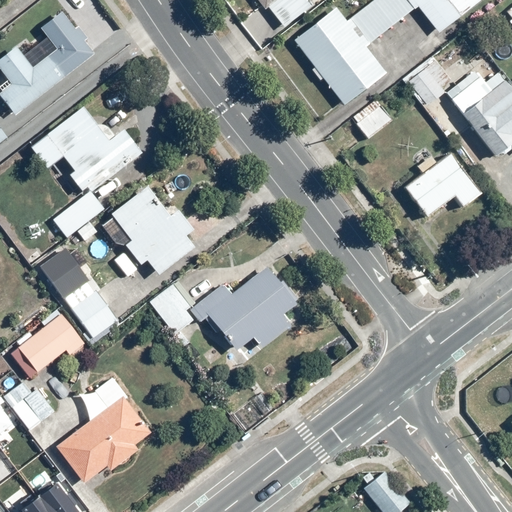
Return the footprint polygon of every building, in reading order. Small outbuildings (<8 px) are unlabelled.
[(314,6),(311,3),(314,0),(259,0),(284,30),(314,6)] [(324,78),(346,106),(387,74),(365,46),(417,6),(438,34),(480,2),(479,0),(370,0),(345,20),(335,8),(294,40),(315,67),(311,70),(320,82),(324,78)] [(511,0),(503,8),(511,19),(511,0)] [(90,47),(82,36),(62,11),(40,27),(56,48),(30,67),(15,47),(0,58),(0,69),(8,81),(0,86),(0,96),(13,114),(94,53),(90,47)] [(483,81),(474,69),(454,84),(434,61),(404,84),(424,107),(444,92),(496,159),(511,146),(511,90),(497,70),(483,81)] [(392,121),(376,99),(352,117),(368,139),(392,121)] [(90,194),(142,154),(124,130),(110,140),(85,107),(31,147),(48,169),(65,157),(76,172),(71,175),(85,193),(51,218),(65,237),(102,210),(90,194)] [(477,194),(445,152),(401,186),(424,217),(452,195),(461,206),(477,194)] [(141,264),(141,265),(147,260),(160,276),(194,249),(185,237),(192,232),(171,206),(164,212),(145,189),(101,224),(117,244),(121,240),(126,247),(111,258),(125,276),(141,264)] [(193,315),(197,321),(202,317),(214,333),(218,330),(233,350),(251,336),(258,345),(287,323),(279,314),(295,302),(266,264),(227,293),(218,281),(188,304),(170,280),(146,299),(171,332),(193,315)] [(117,319),(85,278),(61,296),(93,337),(117,319)] [(83,344),(58,309),(15,339),(17,343),(7,350),(27,378),(28,377),(66,351),(68,354),(83,344)] [(126,395),(110,373),(92,385),(90,383),(78,392),(88,423),(56,446),(84,483),(108,466),(112,471),(139,452),(134,445),(150,433),(123,397),(126,395)] [(31,389),(24,379),(3,394),(19,417),(28,431),(53,414),(35,387),(31,389)] [(39,451),(16,421),(0,433),(23,463),(39,451)] [(393,511),(408,501),(384,469),(362,486),(381,511),(393,511)] [(7,475),(0,479),(0,511),(50,511),(21,472),(10,480),(7,475)]
